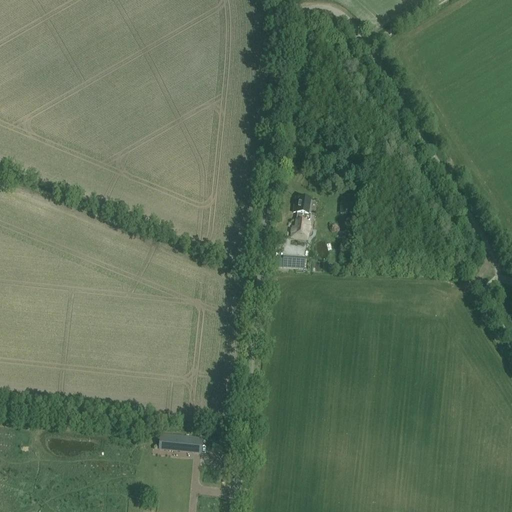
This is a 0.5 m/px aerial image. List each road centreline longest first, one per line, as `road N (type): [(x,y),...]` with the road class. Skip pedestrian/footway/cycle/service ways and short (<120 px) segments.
road 1 (unclassified): [(236,511),(282,11)]
road 2 (unclassified): [(499,279),(491,251),(351,24),(323,7),(282,11)]
